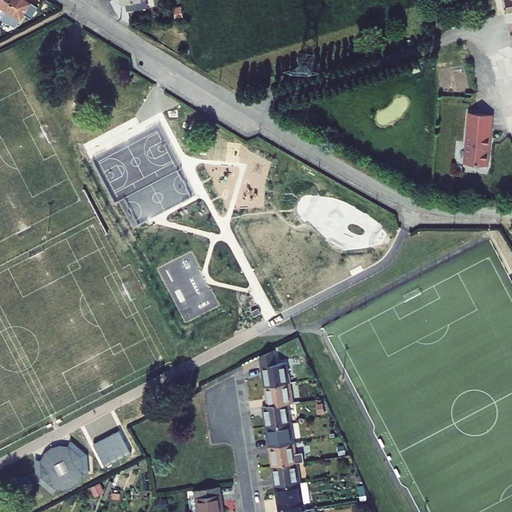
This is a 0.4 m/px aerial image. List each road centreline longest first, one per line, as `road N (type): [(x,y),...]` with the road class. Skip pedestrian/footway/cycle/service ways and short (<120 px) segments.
road 1 (residential): [(79,5),(387,192),(434,208),(511,212)]
road 2 (residential): [(229,381),(249,511)]
